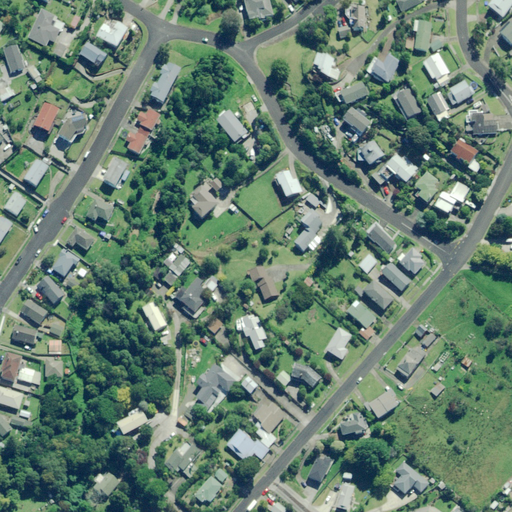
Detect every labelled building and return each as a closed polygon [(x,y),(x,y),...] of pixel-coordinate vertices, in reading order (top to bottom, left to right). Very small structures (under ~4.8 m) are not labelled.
[(250,24),(258,21),(259,23),(265,21),(265,19),(273,17),(267,0),(255,0),(244,3),(250,24)] [(421,4),(421,3),(426,1),(425,0),(401,0),(396,3),(401,13),(402,14),(421,4)] [(511,5),(511,0),(494,0),(487,10),(502,21),(511,5)] [(352,29),(352,31),(363,31),(363,7),(349,8),(350,29),(352,29)] [(55,18),(42,12),(29,40),(46,48),(49,42),(54,44),(64,25),(54,20),(55,18)] [(80,20),(75,17),(70,28),(76,30),(80,20)] [(127,32),(105,19),(94,38),(116,51),(127,32)] [(511,46),(511,23),(500,37),(511,48),(511,46)] [(430,27),(414,25),(413,35),(417,35),(416,42),(414,41),(413,51),(427,53),(430,27)] [(351,36),(349,27),(336,31),(339,39),(351,36)] [(442,48),(438,42),(429,47),(432,53),(442,48)] [(67,49),(59,45),(54,55),(61,59),(67,49)] [(106,59),(86,45),(78,56),(98,70),(106,59)] [(21,53),(19,54),(17,47),(4,51),(12,74),(25,70),(23,63),(25,63),(21,53)] [(422,64),(429,75),(433,83),(436,81),(440,88),(450,82),(449,80),(446,75),(449,74),(437,55),(422,64)] [(316,57),(311,74),(337,81),(339,73),(330,70),(331,68),(333,69),(334,65),(332,64),(333,62),(316,57)] [(389,82),(390,82),(393,77),(392,77),(399,63),(387,57),(382,66),(373,61),(367,74),(388,85),(389,82)] [(161,76),(156,85),(153,84),(149,92),(151,94),(149,97),(162,105),(180,72),(165,63),(158,75),(161,76)] [(40,76),(33,67),(26,72),(33,81),(40,76)] [(468,90),(464,82),(448,90),(450,94),(446,96),(452,107),(474,95),(470,88),(468,90)] [(368,96),(361,84),(348,91),(347,90),(334,97),(339,105),(343,103),(346,108),(368,96)] [(0,93),(0,99),(2,103),(17,96),(12,87),(0,93)] [(421,113),(408,90),(394,97),(407,121),(421,113)] [(426,101),(434,117),(437,125),(449,119),(445,111),(448,110),(440,94),(426,101)] [(255,108),(251,100),(239,106),(244,115),(255,108)] [(60,111),(45,104),(34,127),(49,134),(60,111)] [(489,111),(486,106),(480,109),(483,114),(489,111)] [(136,133),(147,140),(159,117),(142,108),(136,119),(135,121),(141,124),(136,133)] [(370,125),(351,110),(343,121),(362,135),(370,125)] [(247,136),(229,113),(215,124),(233,147),(247,136)] [(477,113),(467,113),(466,133),(472,133),(472,136),(496,137),(496,122),(493,121),(493,115),(477,114),(477,113)] [(58,136),(71,144),(76,136),(87,133),(83,117),(68,120),(58,136)] [(129,134),(128,134),(124,142),(129,144),(126,150),(138,157),(147,140),(136,133),(134,137),(129,134)] [(358,150),(358,161),(366,161),(369,166),(383,155),(372,140),(367,145),(366,144),(358,150)] [(450,153),(454,156),(452,159),(458,163),(460,160),(469,166),(477,153),(458,140),(450,153)] [(394,154),(383,166),(377,173),(387,181),(392,175),(396,178),(397,177),(405,184),(415,173),(414,172),(417,169),(406,159),(403,162),(394,154)] [(48,169),(36,161),(24,179),(36,187),(48,169)] [(260,168),(255,161),(252,164),(256,171),(260,168)] [(126,168),(115,162),(103,182),(115,189),(120,181),(124,183),(129,174),(125,171),(126,168)] [(278,187),(280,186),(286,199),(302,192),(295,179),(292,180),(288,171),(278,176),(274,178),(278,187)] [(384,182),(375,172),(370,177),(379,186),(384,182)] [(436,192),(434,190),(436,187),(434,186),(437,181),(425,172),(414,188),(421,193),(417,198),(427,205),(436,192)] [(212,189),(206,182),(189,198),(196,205),(191,210),(202,221),(217,206),(206,194),(212,189)] [(469,189),(456,183),(450,197),(442,194),(435,210),(449,216),(456,202),(461,205),(469,189)] [(21,197),(15,193),(5,208),(17,216),(25,203),(19,199),(21,197)] [(320,201),(309,193),(305,200),(315,207),(320,201)] [(113,210),(95,202),(88,218),(95,222),(97,218),(107,223),(113,210)] [(316,237),(319,232),(317,231),(322,225),(316,221),(318,218),(310,211),(299,224),(307,231),(294,246),(303,253),(317,237),(316,237)] [(12,226),(0,218),(0,244),(0,245),(12,226)] [(293,231),(288,227),(283,233),(288,236),(293,231)] [(395,244),(374,228),(366,238),(387,254),(395,244)] [(94,241),(74,229),(65,243),(72,248),(75,244),(87,251),(94,241)] [(79,261),(63,250),(58,258),(59,259),(52,270),(64,278),(72,266),(75,267),(79,261)] [(408,275),(409,273),(413,277),(423,265),(419,261),(421,259),(412,251),(404,259),(401,256),(396,262),(399,265),(398,267),(408,275)] [(161,299),(172,287),(171,286),(185,269),(187,270),(191,265),(180,255),(167,270),(168,271),(152,291),(161,299)] [(376,264),(368,257),(358,269),(366,276),(376,264)] [(410,283),(388,265),(380,276),(402,293),(410,283)] [(86,272),(80,268),(76,274),(82,278),(86,272)] [(267,280),(263,270),(248,276),(252,287),(257,285),(264,302),(277,296),(270,279),(267,280)] [(63,297),(47,278),(39,285),(46,294),(45,295),(53,305),(63,297)] [(313,283),(306,279),(302,285),(309,289),(313,283)] [(196,280),(185,293),(179,289),(173,296),(183,304),(194,314),(203,303),(199,300),(205,292),(199,288),(202,284),(196,280)] [(211,282),(206,289),(211,293),(217,286),(211,282)] [(393,301),(372,284),(363,294),(357,289),(353,294),(360,299),(363,295),(384,312),(393,301)] [(48,314),(28,301),(21,312),(41,325),(48,314)] [(375,321),(354,303),(345,314),(362,328),(357,334),(366,342),(373,333),(368,329),(375,321)] [(166,327),(154,304),(142,310),(154,333),(166,327)] [(265,339),(256,318),(249,321),(248,319),(242,322),(243,325),(239,327),(245,340),(249,338),(254,352),(263,348),(261,341),(265,339)] [(222,325),(214,319),(206,329),(214,335),(222,325)] [(63,328),(54,324),(50,333),(60,337),(63,328)] [(426,331),(420,325),(414,332),(420,338),(426,331)] [(37,333),(17,327),(13,340),(33,346),(37,333)] [(350,337),(338,331),(326,354),(341,362),(347,352),(343,350),(350,337)] [(435,338),(430,334),(421,344),(426,348),(435,338)] [(62,342),(49,342),(49,354),(61,355),(62,342)] [(426,355),(417,348),(413,353),(410,350),(394,370),(407,380),(426,355)] [(22,358),(7,354),(1,379),(15,383),(22,358)] [(53,363),(53,361),(47,361),(46,378),(61,379),(62,363),(53,363)] [(436,363),(432,368),(437,372),(441,367),(436,363)] [(230,379),(212,367),(203,381),(206,383),(195,401),(209,410),(217,397),(230,379)] [(35,372),(24,368),(21,368),(18,380),(31,384),(35,372)] [(309,369),(304,368),(304,370),(295,368),(293,381),(302,383),(312,392),(321,381),(309,369)] [(291,381),(282,374),(275,382),(285,389),(291,381)] [(257,388),(247,380),(240,388),(250,396),(257,388)] [(444,389),(437,383),(429,392),(435,398),(444,389)] [(24,395),(0,388),(0,404),(19,411),(24,395)] [(395,396),(391,390),(367,405),(377,420),(397,407),(392,399),(395,396)] [(259,443),(267,449),(275,439),(269,434),(284,416),(271,405),(266,411),(261,408),(253,419),(257,422),(254,426),(259,430),(256,434),(262,439),(259,443)] [(191,408),(181,422),(191,429),(200,416),(191,408)] [(147,423),(140,411),(117,425),(124,436),(147,423)] [(364,432),(364,430),(360,413),(349,415),(351,421),(337,424),(340,437),(354,434),(355,436),(361,435),(361,433),(364,432)] [(12,431),(2,419),(0,418),(0,436),(2,439),(12,431)] [(25,421),(13,418),(11,424),(23,428),(25,421)] [(267,449),(259,443),(257,441),(254,444),(239,432),(226,447),(246,463),(253,454),(260,460),(268,450),(267,449)] [(187,444),(176,456),(166,466),(176,475),(179,471),(182,474),(199,455),(195,451),(187,444)] [(332,461),(318,454),(307,477),(320,484),(332,461)] [(428,485),(402,462),(394,470),(401,476),(392,485),(404,496),(412,486),(420,494),(428,485)] [(193,466),(184,475),(190,481),(199,471),(193,466)] [(227,477),(219,470),(213,477),(221,484),(227,477)] [(91,488),(98,492),(99,490),(107,496),(118,482),(106,472),(102,478),(99,475),(94,481),(95,482),(91,488)] [(221,488),(209,478),(193,498),(201,504),(204,501),(209,504),(221,488)] [(349,481),(343,480),(334,509),(342,511),(346,511),(353,488),(348,486),(349,481)] [(285,511),(286,511),(276,503),(269,511),(270,511),(285,511)]
